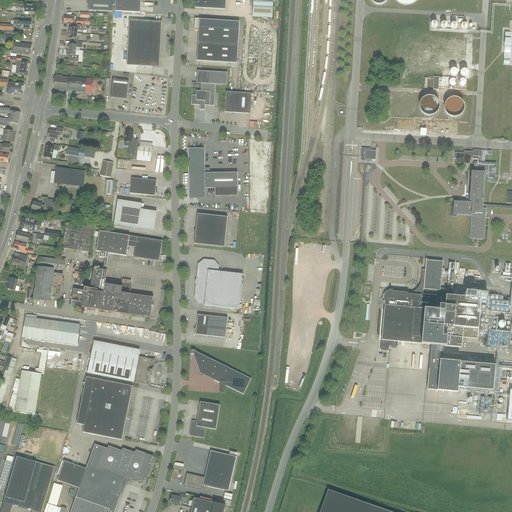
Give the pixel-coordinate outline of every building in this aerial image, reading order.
[(115,0),(116,0),(115,0),(88,0),(88,10),(113,12),(113,6),(115,6),(115,12),(140,13),(141,0),(115,0)] [(195,0),(195,8),(225,10),(225,0),(195,0)] [(272,18),(273,2),(263,1),(263,7),(253,6),(252,17),(272,18)] [(36,5),(24,4),(16,4),(16,7),(13,7),(11,8),(11,10),(13,11),(16,11),(16,13),(23,14),(23,10),(24,10),(24,11),(36,12),(36,5)] [(76,17),(75,17),(75,16),(70,15),(70,17),(65,16),(65,22),(74,23),(74,24),(84,25),(84,20),(76,19),(76,17)] [(194,29),(199,29),(197,61),(237,63),(240,22),(204,20),(204,19),(195,18),(194,29)] [(127,66),(159,67),(162,22),(129,20),(127,66)] [(31,25),(32,22),(15,21),(15,25),(16,25),(16,29),(23,30),(23,31),(25,31),(25,30),(31,30),(31,25)] [(70,28),(70,33),(78,34),(78,30),(83,30),(83,28),(85,28),(86,26),(74,25),(74,28),(70,28)] [(73,39),(73,42),(79,42),(79,39),(80,39),(80,36),(77,36),(78,34),(70,33),(69,38),(73,39)] [(31,51),(32,45),(12,42),(11,49),(11,50),(13,50),(13,53),(21,54),(21,53),(30,54),(30,50),(31,51)] [(69,44),(69,50),(76,50),(77,45),(78,45),(79,42),(73,42),(72,44),(69,44)] [(11,50),(11,49),(2,48),(1,54),(6,54),(5,56),(10,57),(10,56),(11,50)] [(76,50),(69,50),(68,55),(71,55),(71,61),(79,62),(79,56),(76,56),(76,50)] [(13,65),(13,70),(13,73),(15,73),(15,74),(19,74),(20,73),(26,74),(28,62),(21,61),(22,58),(10,56),(10,57),(9,60),(17,61),(16,66),(13,65)] [(201,83),(200,88),(201,88),(216,89),(216,84),(227,85),(228,73),(197,71),(197,83),(201,83)] [(93,94),(94,79),(66,77),(62,77),(62,75),(56,75),(56,76),(54,76),(54,85),(55,85),(55,89),(59,89),(59,90),(93,94)] [(23,94),(24,84),(8,82),(8,80),(0,79),(0,86),(8,87),(7,94),(13,94),(13,93),(23,94)] [(127,99),(129,81),(113,79),(111,97),(127,99)] [(196,95),(192,95),(191,105),(198,105),(198,104),(200,105),(200,110),(205,110),(205,105),(215,106),(215,97),(216,89),(201,88),(201,92),(197,91),(196,95)] [(251,114),(252,94),(226,92),(225,112),(251,114)] [(399,93),(397,110),(410,113),(411,108),(414,108),(416,96),(399,93)] [(428,114),(443,112),(441,100),(438,100),(437,94),(422,97),(424,111),(428,111),(428,114)] [(468,114),(464,96),(447,99),(450,117),(468,114)] [(0,113),(9,114),(9,117),(13,118),(13,119),(19,120),(20,113),(10,111),(10,108),(0,107),(0,113)] [(18,124),(19,120),(13,119),(13,118),(9,117),(8,119),(0,118),(0,119),(0,124),(8,126),(8,123),(18,124)] [(3,140),(12,142),(13,131),(5,130),(6,126),(0,125),(0,130),(4,132),(3,140)] [(55,139),(58,139),(59,135),(62,136),(63,129),(57,128),(56,132),(54,131),(49,130),(48,137),(51,138),(50,139),(51,141),(54,142),(55,139)] [(129,146),(138,147),(139,140),(133,139),(134,131),(126,131),(124,146),(129,146)] [(152,149),(153,143),(140,142),(140,147),(138,147),(137,160),(151,162),(151,157),(152,149)] [(4,144),(0,143),(0,151),(3,151),(2,152),(10,153),(11,145),(4,144)] [(54,145),(54,147),(46,145),(44,157),(52,159),(53,150),(59,151),(60,146),(54,145)] [(132,160),(137,160),(138,147),(129,146),(128,155),(133,155),(132,160)] [(84,156),(94,158),(95,152),(68,147),(67,155),(84,158),(84,156)] [(190,199),(205,198),(205,188),(215,188),(215,196),(238,196),(237,173),(210,173),(205,168),(205,148),(189,148),(188,148),(189,199),(190,199)] [(362,149),(361,161),(372,161),(372,160),(376,160),(376,151),(371,151),(371,149),(362,149)] [(473,150),(473,152),(464,151),(464,153),(455,153),(455,159),(464,159),(464,157),(473,158),(473,156),(482,157),(482,151),(473,150)] [(0,161),(8,163),(9,155),(0,153),(0,161)] [(114,163),(104,161),(101,176),(111,178),(114,163)] [(264,161),(252,162),(252,187),(264,187),(264,161)] [(511,203),(511,206),(483,204),(483,200),(484,200),(484,198),(483,198),(484,180),(495,181),(496,163),(474,162),(474,172),(471,171),(470,193),(469,201),(471,201),(471,202),(454,201),(453,206),(452,206),(451,216),(457,217),(457,215),(471,216),(470,239),(485,239),(486,209),(483,208),(483,206),(511,208),(511,191),(508,191),(507,203),(511,203)] [(84,187),(86,172),(59,168),(59,167),(56,167),(54,184),(84,187)] [(155,196),(157,181),(131,178),(130,193),(155,196)] [(114,181),(107,180),(105,195),(112,196),(114,181)] [(55,211),(56,201),(47,199),(46,206),(42,205),(42,204),(34,202),(31,209),(32,209),(40,212),(41,209),(55,211)] [(118,200),(114,226),(154,232),(157,212),(141,209),(142,204),(118,200)] [(225,247),(228,217),(198,214),(196,229),(194,229),(194,231),(196,231),(194,244),(225,247)] [(39,218),(33,216),(32,220),(24,218),(21,228),(34,231),(36,226),(41,227),(42,222),(39,221),(39,218)] [(62,248),(88,252),(92,227),(66,223),(62,248)] [(44,235),(61,238),(62,233),(46,230),(44,235)] [(100,231),(97,251),(100,252),(99,257),(106,258),(106,253),(126,256),(128,246),(136,247),(134,257),(159,261),(162,241),(100,231)] [(33,234),(32,236),(29,235),(18,232),(16,240),(27,243),(28,241),(32,242),(33,239),(44,241),(45,236),(33,234)] [(26,254),(27,252),(25,251),(26,245),(16,242),(14,249),(21,250),(20,253),(26,254)] [(26,261),(27,256),(19,254),(18,257),(14,256),(12,264),(25,267),(26,263),(22,261),(22,260),(26,261)] [(38,267),(64,270),(65,260),(39,257),(38,267)] [(427,258),(424,288),(440,290),(443,260),(427,258)] [(204,304),(204,305),(239,309),(243,274),(218,271),(219,266),(215,261),(204,260),(199,264),(195,298),(199,303),(204,304)] [(60,299),(63,275),(53,274),(54,270),(38,268),(34,299),(50,301),(50,297),(60,299)] [(107,271),(106,271),(94,269),(90,292),(78,290),(78,288),(74,287),(72,300),(83,302),(82,308),(150,318),(153,298),(128,294),(130,284),(131,281),(123,279),(122,287),(105,285),(107,271)] [(15,291),(17,280),(10,278),(7,289),(15,291)] [(444,345),(461,347),(462,337),(478,339),(481,299),(466,297),(446,295),(447,290),(440,290),(424,288),(403,286),(402,292),(393,291),(391,291),(390,291),(389,292),(388,292),(387,293),(386,294),(385,295),(385,297),(384,298),(384,299),(384,301),(385,301),(382,340),(431,345),(427,390),(458,392),(458,387),(493,391),(495,365),(442,361),(444,345)] [(486,293),(477,292),(466,291),(466,297),(481,299),(486,299),(486,293)] [(228,318),(198,315),(196,335),(226,338),(228,318)] [(7,327),(10,318),(6,316),(5,320),(0,318),(0,328),(2,325),(3,325),(7,327)] [(23,337),(77,345),(80,325),(25,317),(23,337)] [(154,360),(155,358),(154,359),(139,356),(93,347),(88,373),(134,382),(149,385),(149,386),(150,386),(149,385),(149,384),(149,383),(148,381),(148,380),(148,378),(148,377),(148,376),(148,374),(151,375),(153,370),(149,369),(150,367),(150,365),(151,364),(152,362),(153,361),(154,360)] [(196,351),(196,350),(192,350),(191,354),(194,354),(200,373),(221,383),(220,388),(226,389),(226,386),(244,394),(251,379),(196,351)] [(67,407),(73,408),(81,357),(75,356),(67,407)] [(60,381),(64,382),(66,368),(46,366),(43,395),(58,397),(60,381)] [(42,375),(22,371),(19,389),(19,392),(18,392),(18,395),(18,397),(17,400),(15,410),(35,414),(42,375)] [(87,377),(77,424),(85,425),(84,432),(122,440),(133,386),(87,377)] [(192,421),(190,433),(192,436),(205,438),(206,428),(216,430),(220,405),(200,402),(197,421),(192,421)] [(202,449),(210,451),(212,444),(191,440),(190,447),(196,448),(196,446),(202,448),(202,449)] [(114,511),(127,478),(132,480),(132,478),(136,479),(139,478),(142,477),(145,476),(147,473),(148,470),(149,467),(149,464),(151,463),(153,456),(146,453),(136,450),(135,453),(123,448),(122,451),(109,446),(108,449),(95,444),(86,469),(65,461),(58,480),(79,488),(70,511),(114,511)] [(187,473),(184,486),(201,490),(202,485),(229,491),(237,457),(211,451),(205,477),(187,473)] [(32,510),(31,511),(41,511),(55,467),(17,456),(4,501),(0,511),(10,511),(13,504),(32,510)] [(57,506),(62,486),(54,483),(48,503),(57,506)] [(392,511),(329,489),(320,511),(392,511)] [(186,501),(187,495),(181,494),(180,497),(172,495),(171,499),(170,499),(169,503),(173,504),(173,503),(180,504),(181,500),(186,501)] [(223,511),(225,505),(194,498),(191,511),(223,511)]
